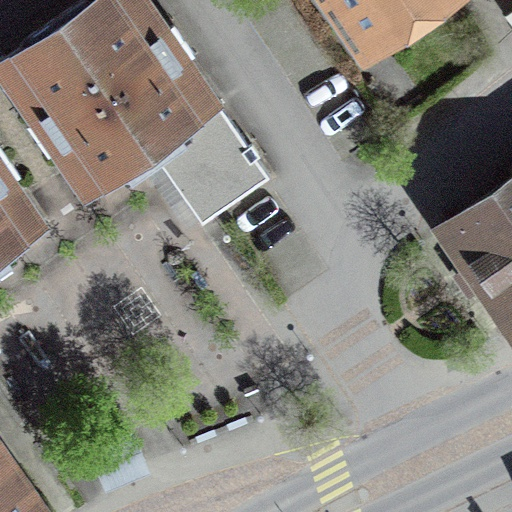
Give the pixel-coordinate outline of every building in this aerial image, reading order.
[(152,151),(219,104),(145,0),(83,0),(0,58),(0,72),(86,196),(152,151)] [(348,0),(372,34),(421,0),(348,0)] [(219,104),(152,151),(203,225),(270,178),(219,104)] [(0,252),(45,221),(0,155),(0,252)] [(474,274),(508,322),(511,319),(511,175),(440,225),(474,274)] [(98,471),(107,492),(149,474),(141,453),(132,433),(90,451),(98,471)] [(0,511),(41,511),(0,453),(0,511)]
